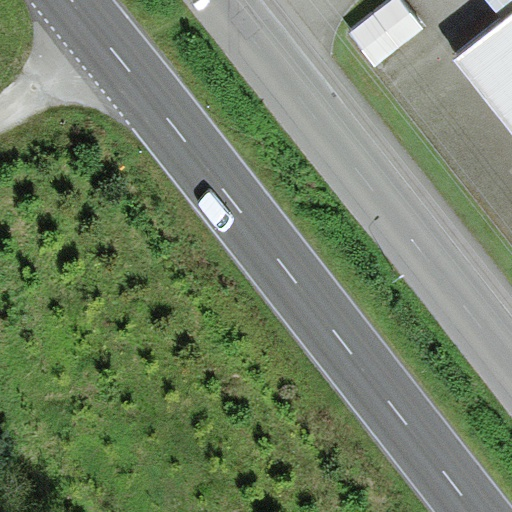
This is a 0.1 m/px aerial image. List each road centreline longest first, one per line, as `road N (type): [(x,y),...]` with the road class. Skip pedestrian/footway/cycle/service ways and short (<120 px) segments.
road 1 (primary): [(467,511),(65,0)]
road 2 (residential): [(511,375),(214,0)]
